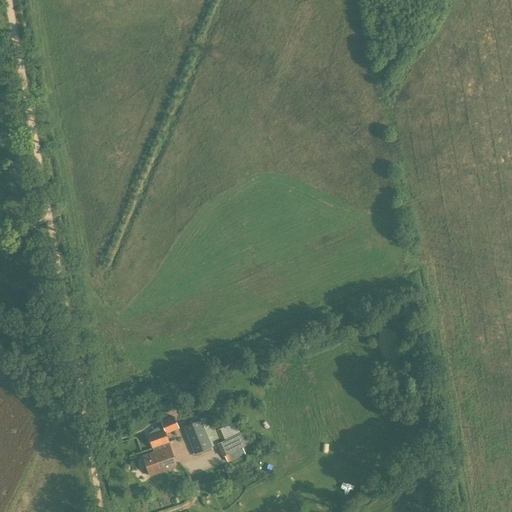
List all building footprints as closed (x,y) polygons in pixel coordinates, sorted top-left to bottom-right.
[(249,408),(245,412),(259,426),(264,422),(249,408)] [(148,434),(152,447),(153,452),(142,455),(149,475),(177,466),(168,442),(165,433),(179,428),(173,416),(161,421),(161,424),(148,434)] [(209,416),(182,427),(193,454),(212,447),(210,442),(218,438),(209,416)] [(222,457),(225,456),(226,461),(237,456),(236,454),(238,454),(238,455),(245,453),(242,447),(250,443),(244,431),(239,433),(237,427),(230,430),(228,425),(218,430),(222,441),(216,443),(222,457)] [(227,472),(230,479),(237,476),(233,468),(227,472)]
